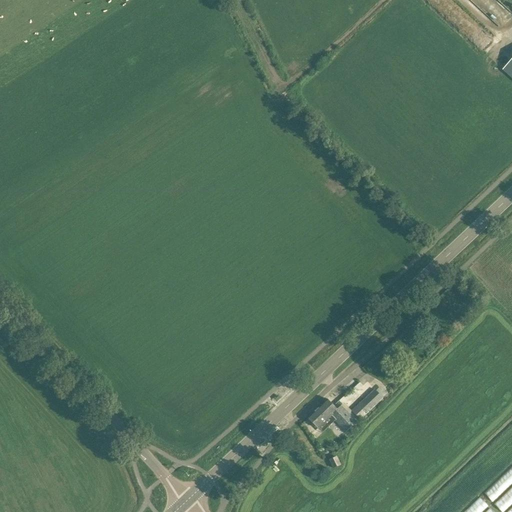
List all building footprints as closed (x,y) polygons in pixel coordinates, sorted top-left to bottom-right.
[(511,59),(503,69),(511,77),(511,59)] [(352,411),(360,420),(383,398),(375,390),(352,411)] [(357,422),(341,406),(337,409),(328,399),(308,418),(318,428),(331,416),(346,432),(357,422)] [(330,460),(334,468),(340,465),(336,457),(330,460)] [(502,511),(511,511),(511,466),(484,492),(494,502),(502,511)] [(481,496),(463,511),(482,511),(489,505),(481,496)]
